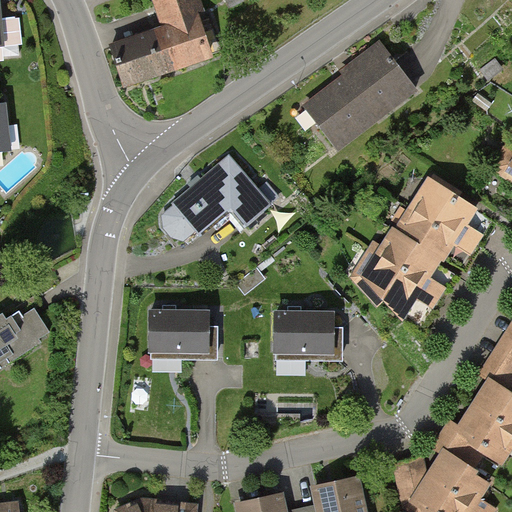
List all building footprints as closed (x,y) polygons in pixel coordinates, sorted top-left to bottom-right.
[(199,0),(155,0),(163,26),(103,45),(119,93),(219,60),(199,0)] [(377,48),(295,107),(328,153),(410,94),(377,48)] [(0,103),(0,151),(9,150),(6,103),(0,103)] [(225,157),(146,218),(175,256),(224,218),(235,232),(265,209),(225,157)] [(380,292),(403,318),(437,264),(422,254),(426,247),(444,258),(475,210),(439,188),(437,191),(427,185),(397,233),(394,231),(365,277),(373,285),(369,288),(376,296),(380,292)] [(25,310),(0,323),(0,360),(41,337),(25,310)] [(198,317),(146,318),(146,357),(199,356),(198,317)] [(322,321),(268,323),(269,368),(341,367),(340,335),(322,336),(322,321)] [(511,345),(494,375),(511,386),(511,345)] [(511,391),(509,392),(491,381),(416,500),(428,507),(425,511),(471,511),(489,484),(472,473),(486,452),(502,462),(511,446),(511,391)] [(415,465),(399,469),(402,485),(419,481),(415,465)] [(364,511),(357,480),(316,489),(321,509),(306,511),(364,511)] [(284,511),(281,497),(240,507),(241,511),(284,511)] [(151,498),(110,511),(198,511),(200,508),(151,498)]
